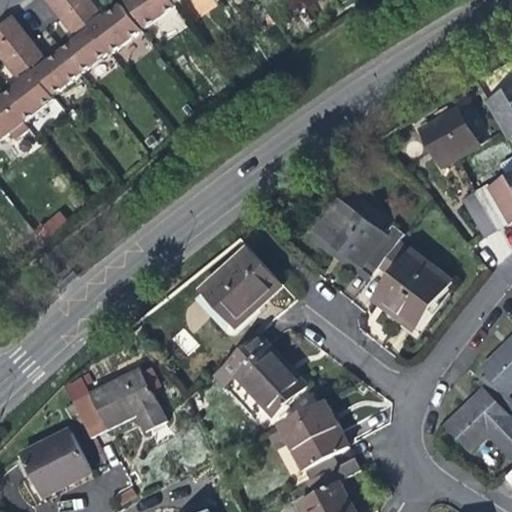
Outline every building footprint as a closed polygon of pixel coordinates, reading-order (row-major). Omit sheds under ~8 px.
[(84,78),(112,56),(68,0),(44,0),(62,21),(78,42),(64,53),(84,78)] [(68,0),(112,56),(143,32),(123,7),(107,20),(91,0),(68,0)] [(145,30),(178,7),(173,0),(130,0),(127,2),(145,30)] [(14,17),(0,27),(0,28),(56,100),(84,78),(64,53),(51,63),(32,40),(14,17)] [(25,124),(56,100),(0,28),(0,57),(5,64),(22,86),(5,99),(25,124)] [(511,86),(485,102),(506,138),(511,134),(511,86)] [(31,132),(25,124),(5,99),(0,103),(0,142),(3,143),(12,135),(18,142),(31,132)] [(439,166),(474,147),(454,109),(419,129),(427,143),(433,155),(439,166)] [(511,173),(487,187),(486,185),(472,193),(492,227),(505,220),(507,223),(511,220),(511,173)] [(478,234),(492,227),(472,193),(459,200),(478,234)] [(338,198),(313,231),(338,250),(370,275),(377,266),(396,239),(402,231),(391,223),(383,233),(338,198)] [(46,238),(67,220),(58,210),(37,228),(46,238)] [(366,280),(370,275),(338,250),(313,231),(309,237),(366,280)] [(450,279),(396,239),(377,266),(388,274),(370,296),(412,327),(434,299),(450,279)] [(280,285),(254,257),(249,250),(201,295),(232,329),(262,301),(280,285)] [(184,328),(173,338),(188,355),(199,345),(184,328)] [(511,339),(500,351),(481,369),(487,375),(476,385),(482,391),(505,416),(511,408),(511,400),(505,394),(511,387),(511,339)] [(254,342),(226,368),(235,377),(233,378),(273,420),(306,388),(294,375),(267,346),(262,351),(254,342)] [(165,423),(148,391),(139,373),(136,369),(72,403),(91,439),(122,423),(133,417),(143,434),(165,423)] [(143,370),(139,373),(148,391),(153,388),(143,370)] [(511,423),(505,416),(482,391),(459,413),(446,426),(468,450),(487,433),(511,459),(511,468),(503,477),(511,486),(511,423)] [(282,427),(311,482),(339,467),(334,456),(348,448),(338,431),(324,404),(282,427)] [(91,472),(71,433),(43,448),(41,445),(21,456),(42,498),(58,489),(91,472)] [(354,459),(339,467),(311,482),(308,483),(314,494),(300,502),(305,511),(356,511),(339,481),(359,470),(354,459)]
